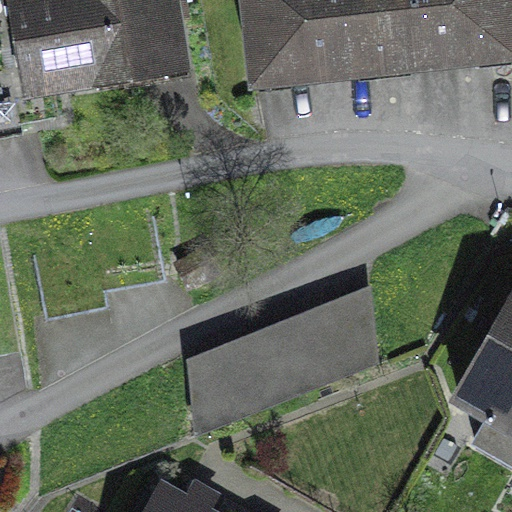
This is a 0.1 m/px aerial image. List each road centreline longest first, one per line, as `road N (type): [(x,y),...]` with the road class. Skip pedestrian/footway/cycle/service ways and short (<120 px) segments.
road 1 (residential): [(460,165),(424,205),(353,258),(0,428)]
road 2 (residential): [(460,165),(273,162),(0,217)]
